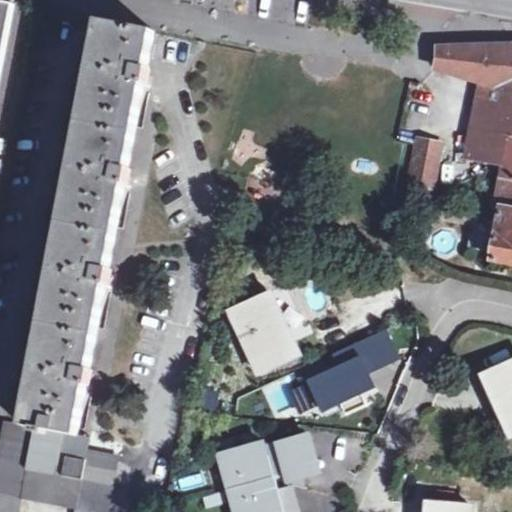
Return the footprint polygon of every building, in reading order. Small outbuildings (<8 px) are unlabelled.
[(0,112),(21,6),(0,1),(0,112)] [(158,34),(106,24),(92,95),(73,186),(46,320),(29,406),(26,423),(12,419),(0,478),(0,511),(23,511),(26,498),(79,508),(78,511),(110,511),(121,457),(91,450),(89,459),(77,457),(90,385),(94,386),(98,370),(94,369),(110,286),(114,286),(117,271),(113,270),(130,185),(133,186),(136,171),(133,170),(148,87),(152,88),(155,71),(151,71),(158,34)] [(482,48),(443,51),(439,70),(485,84),(484,88),(511,93),(511,45),(501,46),(482,48)] [(511,93),(484,88),(471,158),(510,165),(511,153),(511,93)] [(444,146),(422,142),(408,206),(433,210),(444,146)] [(511,153),(510,165),(500,210),(506,211),(511,212),(511,153)] [(511,212),(506,211),(497,262),(511,265),(511,212)] [(268,298),(239,309),(265,373),(297,360),(281,328),(268,298)] [(323,409),(378,386),(372,371),(401,359),(388,329),(333,352),(338,365),(271,393),(278,408),(293,402),(297,414),(321,404),(323,409)] [(511,363),(495,370),(508,398),(511,407),(511,363)] [(311,441),(260,454),(267,480),(286,475),(289,484),(320,475),(311,441)] [(259,450),(222,459),(236,511),(275,511),(270,493),(267,481),(267,480),(260,454),(259,450)] [(282,489),(270,493),(275,511),(296,511),(292,496),(282,489)] [(474,511),(475,505),(440,502),(438,511),(474,511)]
